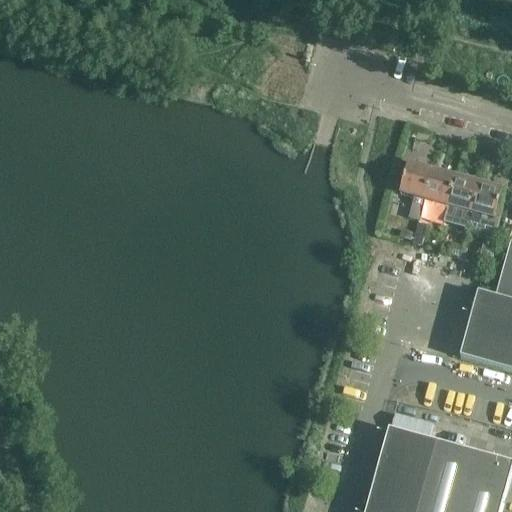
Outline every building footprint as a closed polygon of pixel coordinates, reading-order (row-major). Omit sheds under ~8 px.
[(425,203),(433,173),(409,167),(401,197),(425,203)] [(448,210),(456,179),(433,173),(425,203),(448,210)] [(472,216),(480,186),(456,179),(448,210),(472,216)] [(496,222),(504,192),(480,186),(472,216),(496,222)] [(419,223),(423,209),(413,206),(409,221),(419,223)] [(430,226),(433,212),(423,209),(419,223),(430,226)] [(466,236),(470,222),(460,219),(456,233),(466,236)] [(511,304),(511,246),(496,300),(511,304)] [(511,304),(496,300),(479,295),(461,361),(511,374),(511,304)] [(419,511),(438,446),(390,433),(368,511),(419,511)] [(502,511),(511,477),(511,466),(438,446),(419,511),(502,511)]
